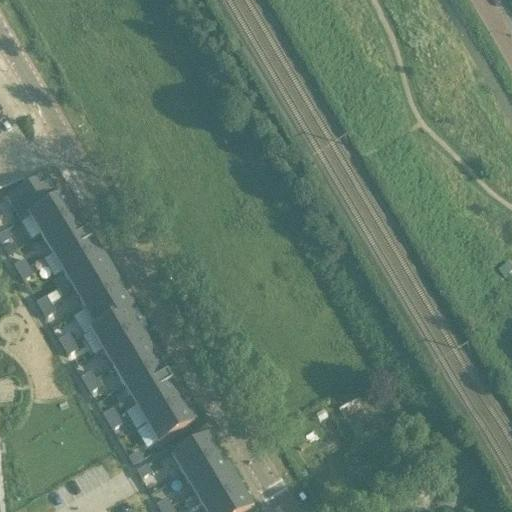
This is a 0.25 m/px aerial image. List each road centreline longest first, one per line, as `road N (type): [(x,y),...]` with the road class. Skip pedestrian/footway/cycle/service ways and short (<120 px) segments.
road 1 (tertiary): [(62,133),(285,511)]
road 2 (tertiary): [(0,30),(62,133)]
